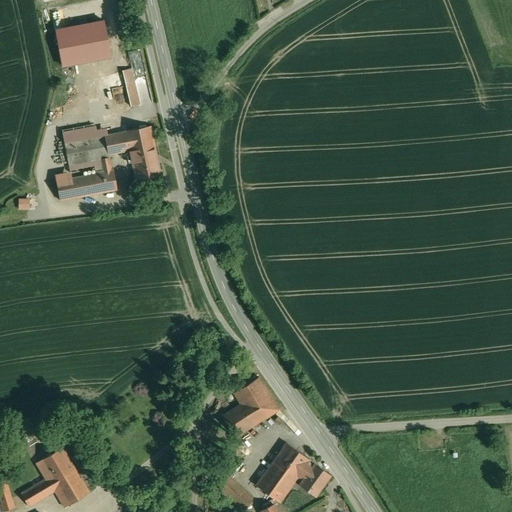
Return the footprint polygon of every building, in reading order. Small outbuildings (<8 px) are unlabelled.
[(102,20),(57,29),(64,67),(109,58),(102,20)] [(134,68),(123,71),(131,107),(142,104),(134,68)] [(114,98),(101,101),(104,116),(118,113),(114,98)] [(150,127),(64,143),(69,165),(100,159),(102,172),(112,170),(109,155),(127,152),(126,146),(153,140),(150,127)] [(153,140),(126,146),(127,152),(129,163),(133,162),(136,179),(160,174),(153,140)] [(102,172),(56,181),(60,201),(116,190),(112,170),(102,172)] [(29,199),(20,199),(19,210),(29,210),(29,199)] [(259,377),(234,393),(241,404),(223,416),(235,436),(278,409),(259,377)] [(286,442),(255,484),(280,502),(291,485),(297,489),(300,485),(315,495),(315,496),(331,474),(330,474),(286,442)] [(32,486),(21,493),(28,506),(54,491),(64,507),(88,492),(75,471),(61,448),(36,463),(43,475),(44,474),(47,478),(41,481),(32,486)] [(252,498),(226,474),(215,487),(241,510),(252,498)] [(38,476),(29,481),(32,486),(41,481),(38,476)] [(14,507),(5,480),(0,481),(0,498),(4,510),(14,507)]
